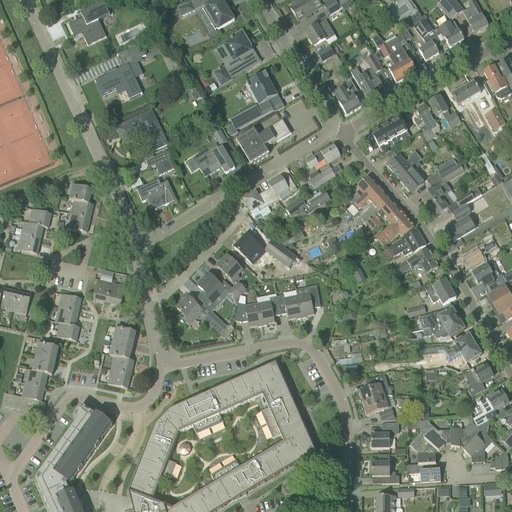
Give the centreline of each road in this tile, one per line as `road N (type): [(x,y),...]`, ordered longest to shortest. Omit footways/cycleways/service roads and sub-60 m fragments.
road 1 (residential): [(350,508),(346,415),(306,345),(161,366)]
road 2 (residential): [(511,377),(442,252),(338,130)]
road 3 (residential): [(127,220),(26,0)]
road 4 (residential): [(135,407),(69,396),(9,475),(24,511)]
road 5 (residential): [(338,130),(511,38)]
road 6 (residential): [(146,300),(168,294),(240,218),(225,195)]
road 7 (residential): [(338,130),(260,0)]
road 8 (residential): [(225,195),(338,130)]
